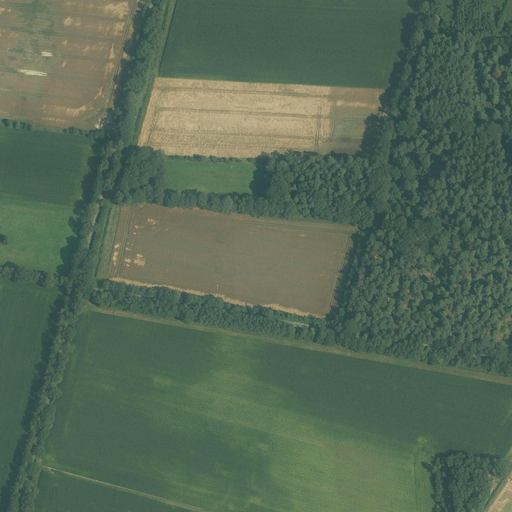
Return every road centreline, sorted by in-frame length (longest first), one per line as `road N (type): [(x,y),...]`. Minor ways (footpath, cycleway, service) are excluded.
road 1 (unclassified): [(76,287),(511,364)]
road 2 (unclassified): [(76,287),(156,0)]
road 3 (unclassified): [(15,511),(76,287)]
